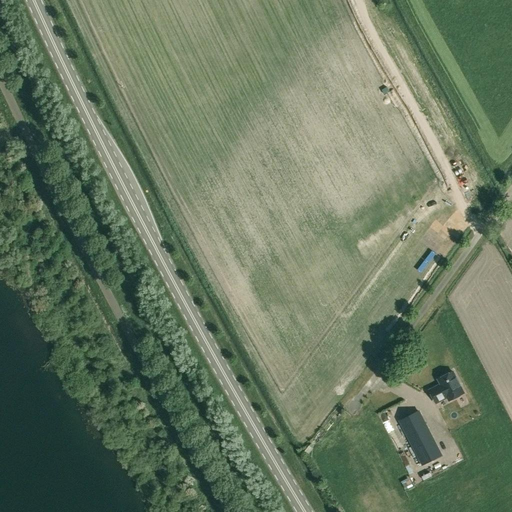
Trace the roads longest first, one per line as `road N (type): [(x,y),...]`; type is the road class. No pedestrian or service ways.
road 1 (primary): [(33,0),(153,245),(304,511)]
road 2 (unclassified): [(227,511),(0,81)]
road 3 (unclassified): [(354,406),(511,190)]
